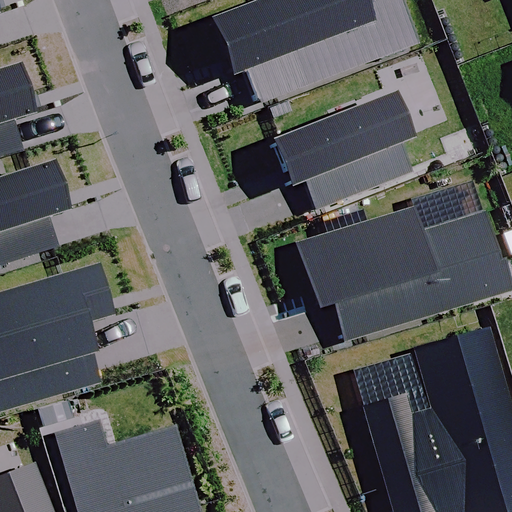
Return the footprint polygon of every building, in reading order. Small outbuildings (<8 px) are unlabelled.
[(360,0),(273,0),(209,25),(230,79),(245,73),(258,105),(415,44),(397,0),(377,0),(363,6),(360,0)] [(0,72),(0,156),(19,150),(10,122),(31,115),(15,68),(0,72)] [(392,96),(271,145),(289,189),(303,183),(314,211),(409,174),(398,146),(410,142),(392,96)] [(0,182),(0,266),(53,249),(44,221),(65,214),(49,167),(0,182)] [(408,210),(296,244),(317,313),(333,308),(344,343),(510,293),(485,213),(416,234),(408,210)] [(93,269),(0,296),(0,412),(98,384),(81,325),(107,317),(93,269)] [(362,408),(390,511),(511,511),(511,423),(487,334),(414,354),(430,413),(410,419),(404,396),(362,408)] [(95,423),(52,435),(74,511),(193,511),(169,429),(103,449),(95,423)] [(0,511),(46,511),(29,468),(0,479),(0,511)]
